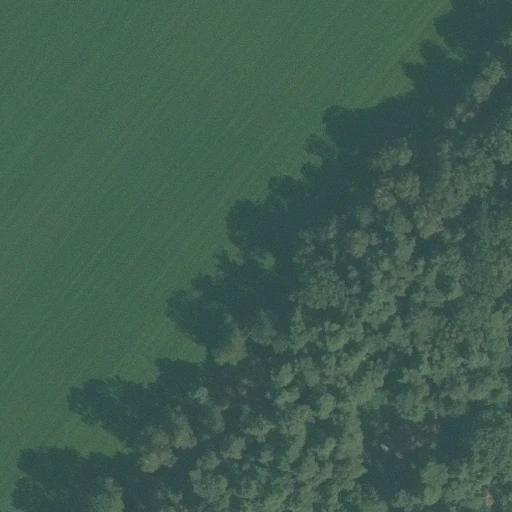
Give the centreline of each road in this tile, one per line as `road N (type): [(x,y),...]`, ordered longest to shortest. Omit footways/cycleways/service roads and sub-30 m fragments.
road 1 (unknown): [(131,511),(382,220)]
road 2 (unknown): [(382,220),(511,70)]
road 3 (unknown): [(382,220),(511,289)]
